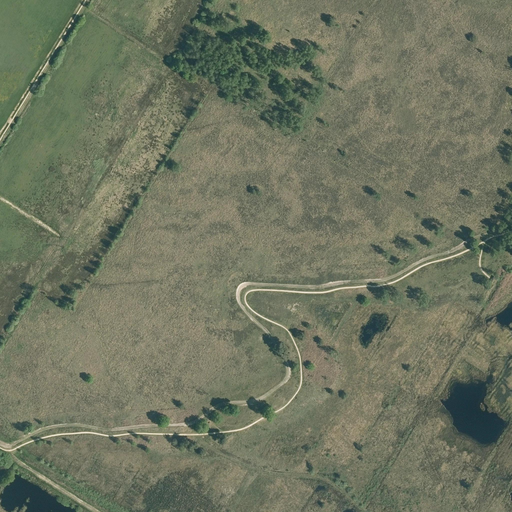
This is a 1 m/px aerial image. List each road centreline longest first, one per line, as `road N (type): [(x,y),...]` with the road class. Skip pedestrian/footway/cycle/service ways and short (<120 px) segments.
road 1 (track): [(511,222),(377,281),(241,286),(240,302),(288,371),(258,398),(180,424),(61,425),(0,444)]
road 2 (track): [(88,0),(0,145)]
